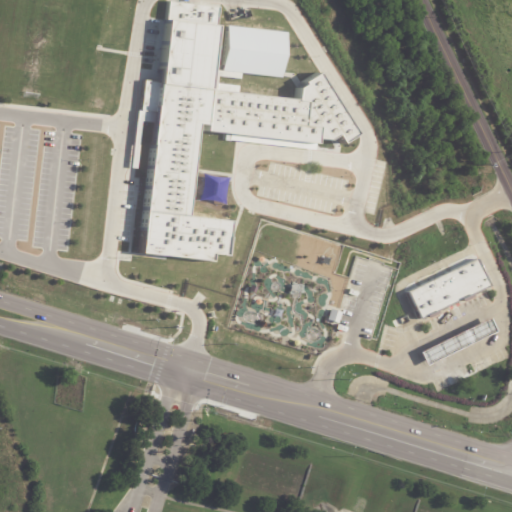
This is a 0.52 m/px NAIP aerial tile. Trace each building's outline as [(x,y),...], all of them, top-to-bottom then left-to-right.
[(139,256),(208,260),(208,255),(223,256),(225,221),(186,218),(192,124),(203,125),(202,132),(224,134),(229,143),(313,149),(314,138),(325,139),(333,135),(338,144),(352,137),(319,75),(317,75),(295,86),(294,98),(207,92),(214,6),(164,3),(158,82),(141,81),(139,116),(147,112),(149,116),(139,256)] [(226,26),(285,33),(280,78),(221,71),(226,26)] [(404,292),(471,259),(484,286),(417,318),(404,292)] [(325,320),(328,309),(339,313),(336,323),(325,320)] [(417,353),(486,319),(492,332),(423,365),(417,353)]
